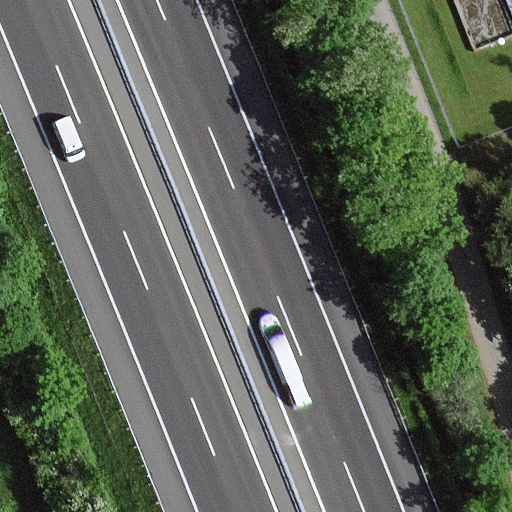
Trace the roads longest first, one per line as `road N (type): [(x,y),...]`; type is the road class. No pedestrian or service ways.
road 1 (motorway): [(29,0),(238,511)]
road 2 (motorway): [(366,511),(157,0)]
road 3 (unclassified): [(372,0),(420,123),(511,419)]
